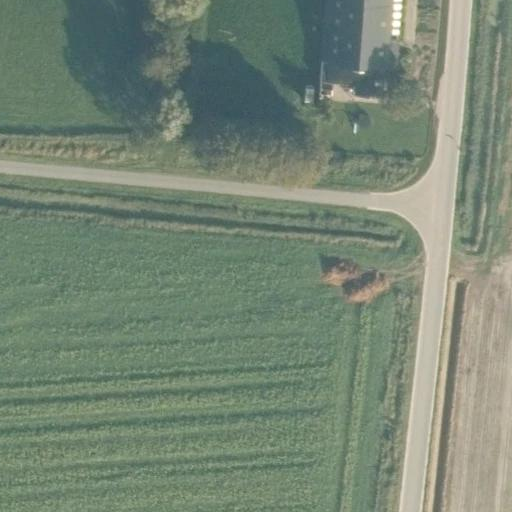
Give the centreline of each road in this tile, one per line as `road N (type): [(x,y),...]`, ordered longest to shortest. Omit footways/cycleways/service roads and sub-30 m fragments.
road 1 (unclassified): [(442,204),(0,164)]
road 2 (tertiary): [(409,511),(442,204)]
road 3 (tertiary): [(442,204),(463,0)]
